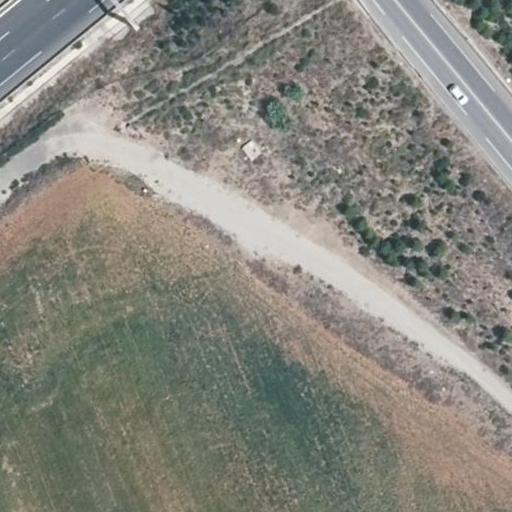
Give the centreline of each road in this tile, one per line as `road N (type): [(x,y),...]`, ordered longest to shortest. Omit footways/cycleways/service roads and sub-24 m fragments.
road 1 (track): [(511,409),(390,307),(108,145),(42,152),(0,185)]
road 2 (tertiary): [(511,140),(396,0)]
